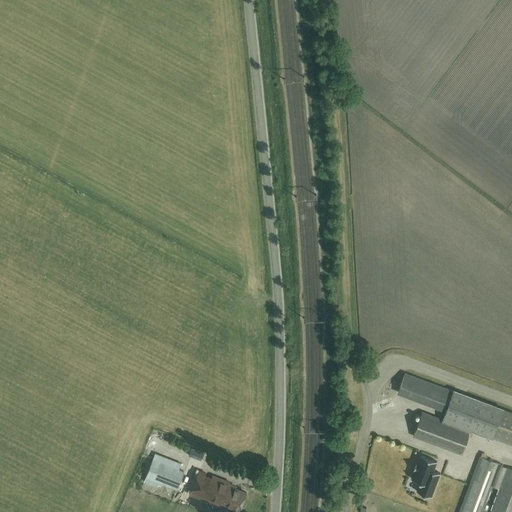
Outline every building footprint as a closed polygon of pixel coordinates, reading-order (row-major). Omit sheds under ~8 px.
[(453,391),(405,373),(398,391),(446,409),(453,391)] [(446,409),(443,419),(470,429),(492,437),(502,408),(503,404),(454,386),(453,391),(446,409)] [(511,411),(502,408),(492,437),(511,444),(511,411)] [(460,454),(470,429),(443,419),(421,411),(412,436),(460,454)] [(200,460),(203,453),(191,449),(188,455),(200,460)] [(176,489),(183,471),(178,469),(180,464),(155,454),(146,477),(176,489)] [(420,455),(417,463),(416,462),(413,470),(414,471),(411,478),(420,482),(417,491),(431,496),(440,473),(433,470),(436,461),(420,455)] [(481,511),(499,464),(480,456),(458,511),(481,511)] [(511,511),(511,469),(507,468),(490,511),(511,511)] [(211,479),(204,476),(206,472),(198,469),(189,494),(203,499),(202,501),(223,510),(228,511),(230,507),(239,510),(246,492),(235,487),(235,486),(228,484),(230,480),(213,473),(211,479)]
